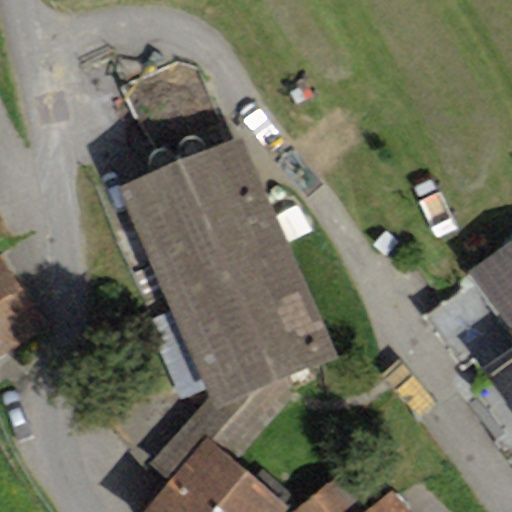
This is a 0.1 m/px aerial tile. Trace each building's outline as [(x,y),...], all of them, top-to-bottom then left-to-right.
[(239,145),(107,197),(196,418),(328,365),(239,145)] [(0,349),(43,326),(5,255),(0,257),(0,349)] [(511,358),(472,385),(511,444),(511,358)] [(265,511),(195,448),(136,511),(265,511)] [(334,511),(319,492),(290,511),(406,511),(390,491),(363,511),(334,511)]
